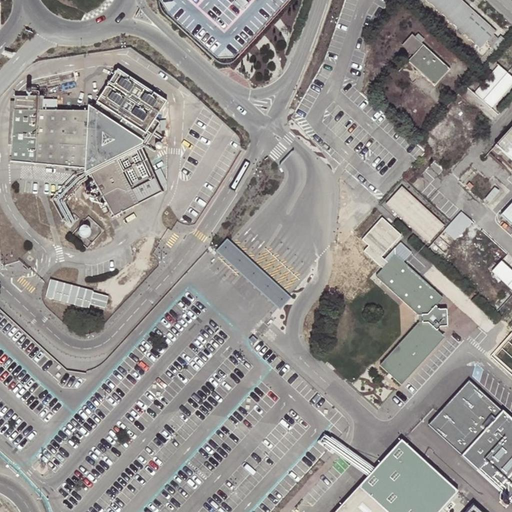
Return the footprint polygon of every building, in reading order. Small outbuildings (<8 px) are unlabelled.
[(159,0),(169,16),(217,59),(234,58),(287,0),(159,0)] [(471,9),(461,0),(427,0),(479,48),(495,31),(471,9)] [(409,61),(434,84),(448,68),(449,67),(412,34),(402,44),(413,55),(412,56),(408,60),(409,61)] [(511,76),(497,64),(475,91),(492,106),(511,82),(511,76)] [(13,95),(9,161),(81,168),(81,171),(82,171),(140,141),(140,138),(165,99),(115,67),(91,106),(85,102),(84,109),(41,109),(42,97),(40,95),(13,95)] [(511,128),(493,148),(498,154),(502,150),(511,159),(511,128)] [(164,192),(140,141),(82,171),(90,185),(110,220),(164,192)] [(401,185),(385,203),(427,241),(443,224),(401,185)] [(511,198),(500,213),(511,223),(511,198)] [(450,223),(444,230),(455,240),(472,221),(461,212),(450,223)] [(400,234),(381,217),(361,239),(368,246),(363,251),(382,268),(375,275),(417,314),(417,322),(379,365),(400,384),(443,336),(435,329),(439,325),(446,325),(445,308),(438,308),(435,307),(435,304),(442,297),(394,254),(387,262),(381,256),(400,234)] [(89,235),(90,233),(90,231),(89,230),(88,228),(86,228),(85,227),(83,227),(81,228),(80,229),(79,231),(79,233),(79,234),(80,236),(82,237),(83,238),(85,238),(87,237),(88,236),(89,235)] [(232,264),(238,270),(245,277),(251,283),(259,290),(266,297),(274,304),(279,309),(290,297),(285,292),(277,285),(270,278),(263,271),(257,265),(249,258),(243,252),(235,245),(230,240),(227,237),(216,249),(224,257),(232,264)] [(511,271),(501,261),(491,272),(511,290),(511,271)] [(511,423),(468,383),(426,428),(511,506),(511,423)] [(437,511),(457,491),(401,439),(334,511),(437,511)]
